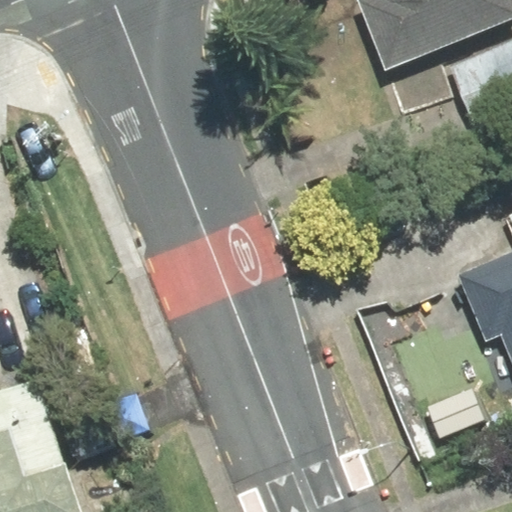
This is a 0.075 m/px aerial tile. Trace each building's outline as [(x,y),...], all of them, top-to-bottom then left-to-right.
[(511,0),(373,0),(396,65),(511,25),(511,0)] [(482,115),(511,102),(511,46),(463,66),(482,115)] [(31,239),(0,246),(0,290),(17,372),(57,363),(31,239)] [(511,261),(467,281),(511,386),(511,261)] [(0,511),(98,511),(82,464),(40,479),(23,430),(0,438),(0,511)]
